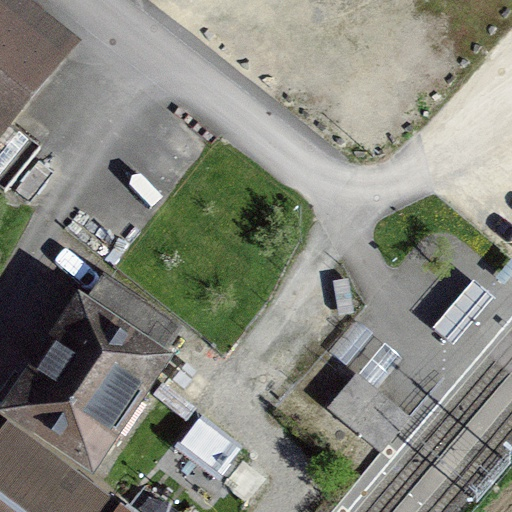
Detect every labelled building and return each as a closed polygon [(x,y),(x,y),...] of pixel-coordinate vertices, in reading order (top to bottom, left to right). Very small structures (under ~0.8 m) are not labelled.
[(0,130),(6,123),(60,56),(0,6),(0,130)] [(0,130),(0,190),(4,193),(40,149),(6,123),(0,130)] [(89,465),(179,331),(103,281),(35,383),(27,379),(6,410),(89,465)] [(380,454),(409,420),(357,376),(328,410),(380,454)] [(237,454),(197,423),(178,448),(219,479),(237,454)] [(126,511),(17,431),(0,453),(0,511),(126,511)]
